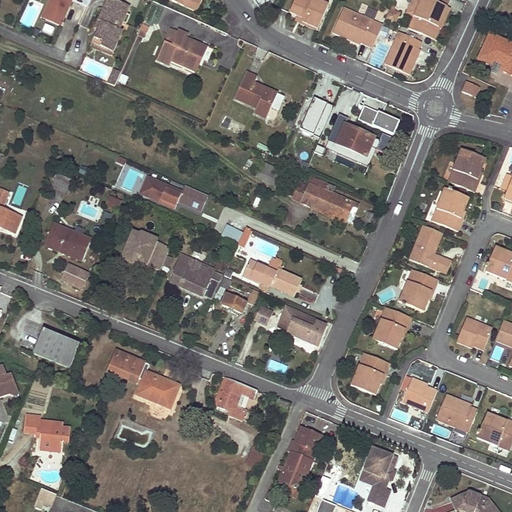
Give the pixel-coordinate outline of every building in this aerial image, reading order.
[(51,0),(45,16),(60,23),(70,0),(87,7),(90,0),(51,0)] [(130,7),(113,0),(106,0),(97,21),(101,22),(97,30),(93,39),(102,43),(100,47),(113,53),(123,31),(120,30),(130,7)] [(168,0),(197,12),(201,0),(168,0)] [(295,0),(289,13),(297,17),(303,20),(302,23),(317,30),(329,5),(316,0),(295,0)] [(412,0),(407,14),(414,17),(421,0),(412,0)] [(421,0),(414,17),(408,29),(435,41),(440,29),(440,28),(438,28),(447,8),(429,0),(421,0)] [(395,23),(399,14),(394,12),(394,8),(391,6),(386,19),(395,23)] [(377,12),(367,8),(363,17),(373,22),(377,12)] [(441,30),(450,9),(447,8),(438,28),(440,28),(440,29),(441,30)] [(343,9),(332,34),(348,41),(349,39),(360,44),(372,49),(382,26),(373,22),(363,17),(343,9)] [(145,38),(149,26),(140,24),(137,36),(145,38)] [(187,35),(179,32),(172,46),(165,43),(157,61),(168,65),(171,60),(192,69),(197,58),(201,60),(206,48),(185,39),(187,35)] [(418,50),(421,43),(398,33),(384,65),(409,76),(415,62),(413,61),(418,50)] [(511,46),(489,36),(478,61),(488,66),(491,60),(495,62),(501,65),(505,67),(503,72),(511,76),(511,46)] [(93,39),(90,47),(111,56),(113,53),(100,47),(102,43),(93,39)] [(192,69),(195,71),(201,60),(197,58),(192,69)] [(495,62),(490,73),(496,75),(501,65),(495,62)] [(120,73),(113,70),(110,77),(117,80),(120,73)] [(257,77),(246,73),(235,99),(257,109),(255,114),(266,119),(277,94),(254,84),(257,77)] [(110,77),(107,84),(114,87),(117,80),(110,77)] [(475,86),(466,82),(462,92),(471,96),(475,86)] [(471,96),(475,98),(480,88),(475,86),(471,96)] [(304,103),(294,127),(300,129),(311,105),(304,103)] [(300,129),(314,135),(324,111),(311,105),(300,129)] [(358,121),(394,136),(400,121),(364,106),(358,121)] [(345,126),(336,145),(366,158),(371,148),(377,150),(380,141),(345,126)] [(486,160),(461,150),(448,183),(474,193),(480,181),(478,180),(481,173),(486,160)] [(282,172),(263,164),(256,178),(275,187),(282,172)] [(67,194),(73,181),(57,174),(51,188),(67,194)] [(147,178),(140,194),(175,209),(178,202),(201,212),(208,196),(185,186),(182,193),(147,178)] [(346,223),(351,225),(359,206),(332,195),(335,188),(313,178),(309,187),(300,183),(292,200),(320,212),(345,224),(346,223)] [(444,189),(431,222),(458,233),(463,220),(461,220),(464,212),(469,199),(444,189)] [(0,190),(0,227),(15,234),(22,218),(13,215),(2,210),(8,193),(0,190)] [(121,202),(109,197),(105,205),(118,211),(121,202)] [(376,217),(369,213),(366,221),(373,224),(376,217)] [(91,240),(53,224),(46,241),(67,250),(65,255),(82,262),(91,240)] [(422,226),(409,260),(446,275),(451,262),(434,255),(442,234),(422,226)] [(250,230),(246,227),(237,246),(242,248),(250,230)] [(133,233),(130,241),(137,244),(141,236),(133,233)] [(170,249),(156,243),(157,240),(141,234),(141,236),(137,244),(130,241),(123,256),(126,262),(132,265),(138,262),(160,272),(170,249)] [(46,241),(44,246),(65,255),(67,250),(46,241)] [(487,269),(485,273),(511,283),(511,254),(508,253),(495,248),(488,266),(486,265),(485,268),(487,269)] [(175,273),(171,283),(211,301),(222,275),(214,272),(215,269),(180,254),(172,272),(175,273)] [(294,297),(301,281),(280,272),(278,271),(279,267),(281,264),(274,261),(271,260),(267,270),(249,262),(243,276),(260,284),(261,283),(269,286),(294,297)] [(61,281),(81,290),(89,274),(69,265),(61,281)] [(335,267),(334,270),(347,276),(348,273),(335,267)] [(402,306),(405,307),(405,306),(423,313),(428,301),(431,293),(433,294),(438,281),(412,270),(398,303),(402,305),(402,306)] [(232,282),(224,278),(221,286),(226,288),(227,286),(230,287),(232,282)] [(258,289),(266,292),(269,286),(261,283),(260,284),(258,289)] [(228,289),(221,306),(241,314),(246,304),(240,302),(243,296),(228,289)] [(253,306),(258,293),(249,289),(247,293),(250,294),(246,303),(253,306)] [(255,320),(267,325),(272,313),(260,308),(255,320)] [(283,314),(277,329),(295,336),(318,347),(327,327),(316,322),(316,321),(286,308),(284,314),(283,314)] [(385,309),(372,341),(397,351),(402,338),(405,331),(407,332),(412,319),(385,309)] [(483,351),(492,329),(467,319),(457,343),(472,349),(473,347),(483,351)] [(511,368),(511,324),(503,321),(495,341),(511,348),(511,359),(509,367),(511,368)] [(33,354),(69,369),(79,345),(43,330),(33,354)] [(170,410),(180,386),(146,373),(149,366),(115,352),(107,372),(118,377),(120,372),(139,380),(142,381),(136,396),(170,410)] [(363,354),(350,387),(375,397),(380,384),(383,376),(385,377),(390,365),(363,354)] [(0,398),(8,395),(16,399),(18,395),(10,376),(6,377),(5,375),(0,376),(0,398)] [(213,406),(217,407),(228,379),(225,378),(213,406)] [(228,379),(217,407),(230,413),(228,416),(242,422),(246,411),(240,408),(235,406),(240,393),(245,395),(254,400),(257,391),(243,385),(228,379)] [(412,379),(402,404),(428,414),(437,391),(427,387),(428,385),(412,379)] [(240,408),(245,395),(240,393),(235,406),(240,408)] [(446,395),(435,421),(468,434),(477,411),(471,408),(459,403),(460,401),(446,395)] [(290,404),(275,399),(272,406),(287,412),(290,404)] [(478,432),(477,435),(478,435),(477,439),(509,452),(511,445),(511,422),(508,421),(507,422),(498,419),(487,414),(479,432),(478,432)] [(39,450),(61,452),(62,441),(68,442),(69,429),(61,428),(62,424),(39,422),(39,418),(27,417),(25,432),(37,434),(41,434),(41,439),(39,450)] [(322,438),(304,430),(299,432),(295,442),(293,441),(288,453),(291,454),(290,455),(285,468),(283,472),(279,483),(279,484),(299,492),(300,492),(313,462),(309,461),(313,450),(317,452),(322,438)] [(80,444),(72,462),(76,464),(81,450),(84,445),(80,444)] [(268,452),(253,445),(247,459),(261,466),(268,452)] [(398,460),(374,450),(365,472),(378,478),(374,487),(368,503),(384,509),(388,500),(377,496),(380,489),(385,492),(389,481),(393,472),(398,460)] [(378,478),(365,472),(360,482),(374,487),(378,478)] [(279,484),(276,491),(297,499),(299,492),(279,484)] [(385,492),(380,489),(377,496),(388,500),(390,494),(385,492)] [(55,495),(41,490),(34,507),(41,510),(43,504),(50,507),(55,495)] [(469,493),(466,494),(460,511),(463,511),(497,511),(488,500),(469,493)] [(466,494),(453,500),(458,510),(460,511),(466,494)] [(316,511),(332,511),(335,505),(321,500),(316,511)]
